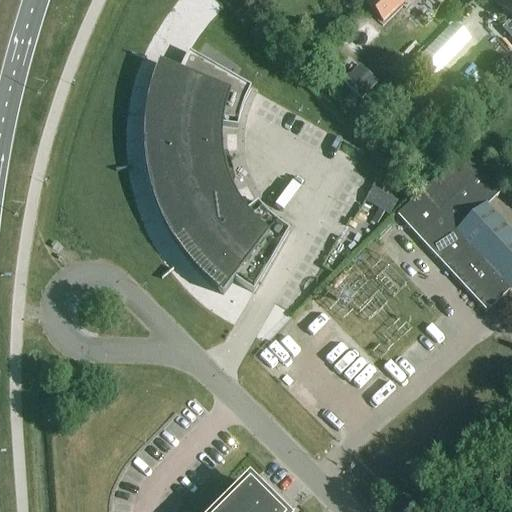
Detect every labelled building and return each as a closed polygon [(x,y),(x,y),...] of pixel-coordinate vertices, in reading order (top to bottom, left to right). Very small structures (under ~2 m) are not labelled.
[(373,0),(385,11),(390,16),(406,0),(373,0)] [(511,0),(499,0),(494,5),(511,23),(503,32),(511,41),(511,0)] [(437,69),(465,41),(455,31),(427,59),(426,59),(417,68),(429,79),(438,70),(437,69)] [(229,188),(233,186),(226,159),(222,160),(221,159),(220,143),(221,129),(237,131),(238,123),(240,116),(244,104),(250,91),(188,55),(182,66),(178,75),(161,68),(156,81),(152,93),(149,105),(147,118),(146,131),(145,143),(146,156),(147,169),(149,181),(152,194),(156,206),(160,218),(165,229),(172,240),(178,251),(186,261),(194,271),(202,280),(211,289),(222,298),(234,283),(242,289),(253,295),(289,233),(277,225),(267,216),(262,211),(257,205),(244,215),(236,203),(229,189),(229,188)] [(352,72),(342,83),(359,100),(370,89),(352,72)] [(499,96),(507,88),(500,81),(492,90),(499,96)] [(511,290),(511,236),(486,208),(501,194),(461,155),(420,197),(396,219),(397,220),(397,219),(485,314),(484,314),(485,315),(511,290)] [(389,218),(397,204),(386,198),(372,190),(364,203),(378,212),(371,223),(376,226),(383,215),(389,218)] [(251,491),(271,511),(287,511),(291,508),(262,480),(251,491)] [(271,511),(247,488),(223,511),(271,511)]
